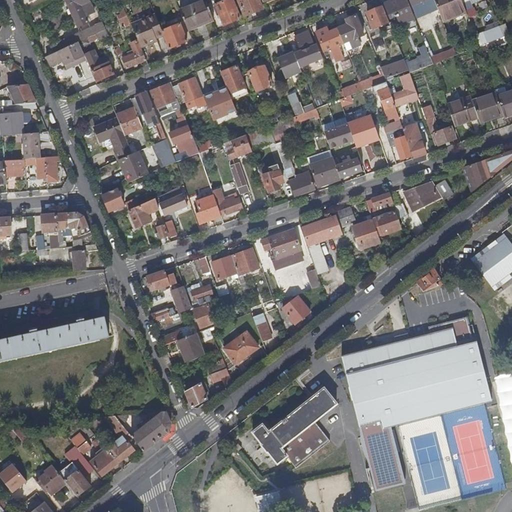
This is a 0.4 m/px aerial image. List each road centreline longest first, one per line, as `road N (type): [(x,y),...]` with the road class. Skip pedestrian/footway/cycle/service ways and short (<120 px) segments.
road 1 (residential): [(120,272),(511,137)]
road 2 (tertiary): [(192,432),(511,181)]
road 3 (residential): [(336,0),(55,115)]
road 4 (residential): [(192,432),(120,272)]
